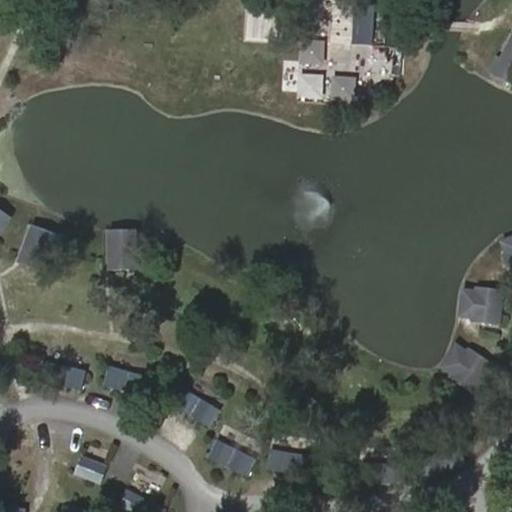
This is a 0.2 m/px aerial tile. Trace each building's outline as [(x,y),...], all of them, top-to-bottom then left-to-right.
[(386,23),(386,37),(401,38),(402,23),(386,23)] [(511,31),(511,32),(489,71),(511,84),(511,31)] [(0,240),(15,219),(0,208),(0,240)] [(58,233),(32,224),(20,260),(46,268),(58,233)] [(138,232),(109,232),(109,270),(138,270),(138,232)] [(511,232),(497,237),(507,277),(511,275),(511,232)] [(503,325),(505,289),(477,287),(477,291),(463,289),(461,317),(475,318),(474,322),(503,325)] [(474,393),(493,363),(470,348),(468,351),(456,344),(441,367),(453,375),(450,378),(474,393)] [(88,366),(48,360),(45,378),(85,384),(88,366)] [(152,387),(110,370),(102,388),(144,405),(152,387)] [(219,408),(184,386),(173,402),(209,424),(219,408)] [(254,452),(219,430),(209,446),(245,468),(254,452)] [(272,439),(266,456),(307,472),(314,454),(272,439)] [(421,479),(462,462),(455,447),(415,463),(421,479)] [(80,456),(74,473),(113,487),(119,470),(80,456)] [(361,483),(409,477),(406,459),(358,465),(361,483)] [(177,511),(178,511),(141,494),(132,511),(177,511)] [(91,511),(94,506),(77,499),(71,511),(91,511)]
